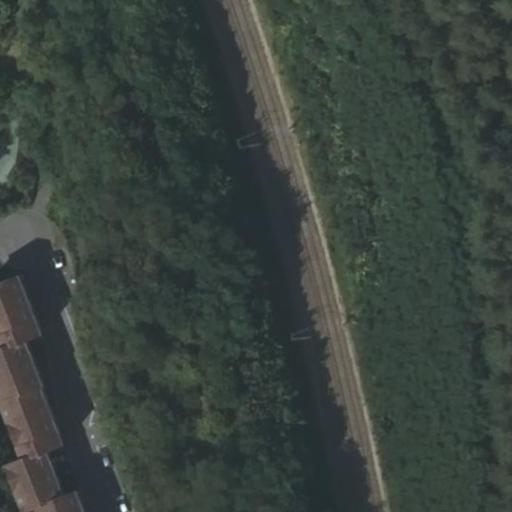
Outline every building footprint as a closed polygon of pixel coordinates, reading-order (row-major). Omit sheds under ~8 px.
[(0,282),(0,315),(7,332),(43,318),(25,273),(0,282)] [(43,318),(7,332),(11,343),(47,329),(43,318)] [(48,382),(31,335),(0,347),(0,362),(12,395),(10,396),(31,452),(15,459),(34,507),(45,503),(56,499),(56,496),(68,492),(51,445),(41,449),(37,438),(63,428),(46,383),(48,382)] [(63,428),(37,438),(41,449),(51,445),(67,439),(63,428)] [(56,499),(45,503),(48,511),(88,511),(80,488),(56,496),(56,499)]
